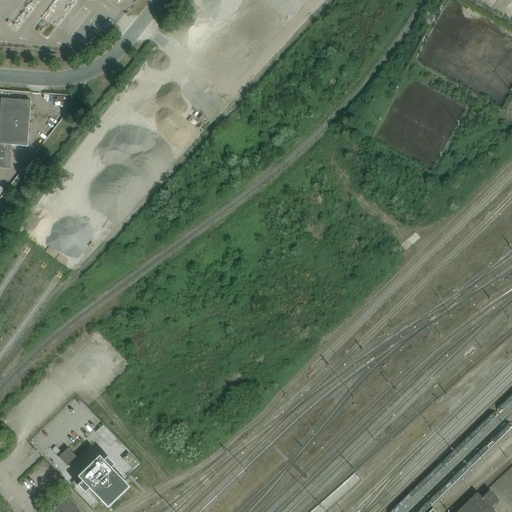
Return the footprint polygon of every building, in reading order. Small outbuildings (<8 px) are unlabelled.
[(11,28),(16,32),(21,26),(15,22),(11,28)] [(31,101),(10,100),(1,99),(1,102),(0,101),(0,168),(9,169),(10,146),(27,147),(31,101)] [(282,151),(278,147),(265,159),(268,163),(282,151)] [(258,162),(264,169),(268,164),(262,158),(258,162)] [(103,425),(96,432),(109,447),(117,440),(103,425)] [(68,448),(58,457),(68,467),(77,458),(68,448)] [(139,465),(129,454),(123,460),(133,471),(139,465)] [(130,489),(123,481),(124,480),(113,469),(116,467),(108,459),(105,462),(100,458),(79,479),(83,483),(79,487),(86,495),(89,492),(100,503),(101,502),(109,510),(130,489)] [(493,511),(491,509),(498,502),(490,494),(482,501),(481,499),(467,511),(432,511),(431,511),(430,511),(493,511)] [(52,511),(80,511),(77,509),(78,507),(68,497),(67,498),(52,511)] [(224,511),(234,511),(245,502),(240,497),(236,497),(224,508),(224,511)]
